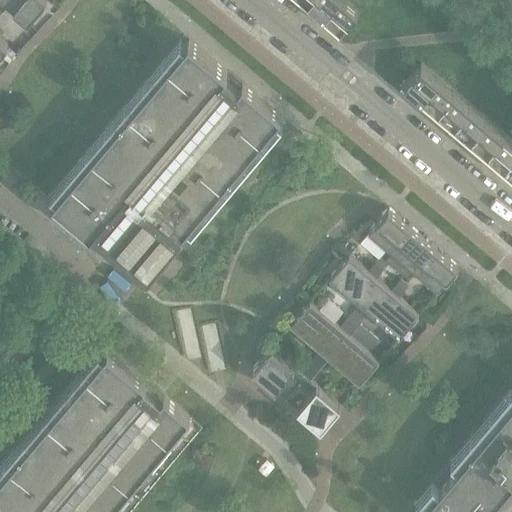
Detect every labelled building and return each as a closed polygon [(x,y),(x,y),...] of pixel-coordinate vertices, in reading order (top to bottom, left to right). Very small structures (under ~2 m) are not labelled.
[(46,0),(5,0),(4,2),(8,5),(28,22),(46,0)] [(309,0),(307,2),(324,16),(337,0),(309,0)] [(345,0),(337,0),(324,16),(341,31),(358,10),(345,0)] [(50,193),(55,197),(52,201),(95,238),(98,234),(147,275),(183,233),(188,238),(286,121),(184,35),(50,193)] [(421,64),(404,84),(421,98),(438,78),(421,64)] [(438,78),(421,98),(438,112),(455,92),(438,78)] [(455,92),(438,112),(454,126),(471,106),(455,92)] [(471,106),(454,126),(471,140),(488,120),(471,106)] [(488,120),(471,140),(488,155),(505,134),(488,120)] [(511,140),(505,134),(488,155),(505,169),(511,159),(511,140)] [(369,231),(388,248),(392,251),(412,227),(388,208),(369,231)] [(435,247),(412,227),(392,251),(396,254),(389,262),(391,263),(408,278),(415,270),(435,247)] [(458,267),(435,247),(415,270),(438,290),(458,267)] [(388,248),(379,259),(388,267),(391,263),(389,262),(396,254),(392,251),(388,248)] [(329,277),(360,303),(364,307),(384,284),(378,278),(369,271),(349,254),(329,277)] [(378,278),(388,267),(379,259),(369,271),(378,278)] [(401,278),(392,290),(399,296),(409,285),(401,278)] [(399,296),(392,290),(384,284),(364,307),(369,311),(399,336),(419,313),(399,296)] [(290,324),(321,349),(325,353),(345,330),(341,326),(310,300),(290,324)] [(360,303),(350,315),(359,322),(369,311),(364,307),(360,303)] [(349,333),(359,322),(350,315),(341,326),(345,330),(349,333)] [(380,359),(349,333),(345,330),(325,353),(330,357),(360,383),(380,359)] [(0,465),(0,511),(110,511),(190,417),(103,343),(0,465)] [(289,373),(295,367),(271,347),(251,370),(275,390),(289,373)] [(321,349),(311,361),(320,368),(330,357),(325,353),(321,349)] [(310,380),(320,368),(311,361),(302,372),(306,376),(310,380)] [(295,367),(289,373),(300,383),(306,376),(302,372),(295,367)] [(306,376),(300,383),(311,392),(317,385),(310,380),(306,376)] [(321,429),(341,405),(317,385),(311,392),(297,409),(321,429)] [(511,387),(416,501),(422,506),(419,511),(492,511),(511,489),(511,387)] [(267,460),(259,469),(266,474),(274,465),(267,460)]
